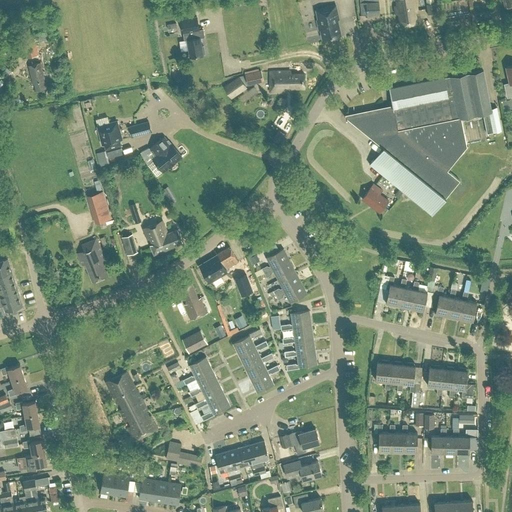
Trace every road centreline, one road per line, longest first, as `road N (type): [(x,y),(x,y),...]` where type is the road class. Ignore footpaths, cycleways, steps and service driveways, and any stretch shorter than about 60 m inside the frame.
road 1 (residential): [(345,480),(478,473),(481,370),(472,346),(334,318)]
road 2 (tertiary): [(269,199),(276,173),(339,79),(379,60),(511,30)]
road 3 (tertiary): [(44,321),(145,284),(269,199)]
road 4 (unclassified): [(77,503),(44,321)]
road 5 (residential): [(173,434),(200,439),(337,373)]
road 6 (unclassified): [(44,321),(0,167)]
road 7 (residential): [(334,318),(324,278),(269,199)]
